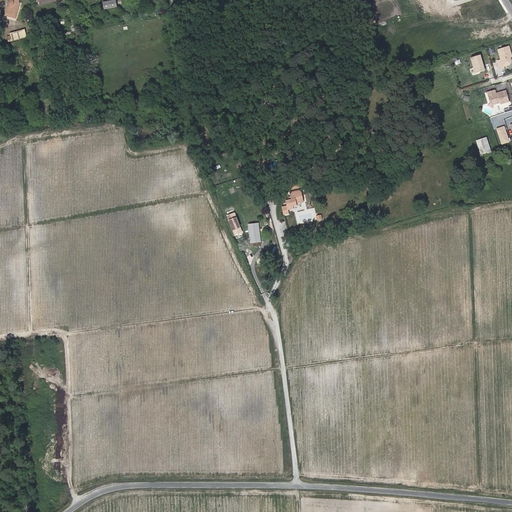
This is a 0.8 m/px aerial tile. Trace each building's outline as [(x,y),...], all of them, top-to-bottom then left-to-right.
[(11,8),(9,17),(18,19),(21,4),(20,0),(11,0),(10,1),(9,3),(9,4),(9,6),(11,8)] [(117,7),(117,5),(116,1),(103,4),(105,10),(117,7)] [(25,29),(7,33),(9,41),(27,37),(25,29)] [(511,54),(511,52),(510,46),(499,50),(502,60),(499,61),(501,69),(505,68),(505,66),(510,65),(511,61),(511,59),(511,55),(511,54)] [(477,73),(487,70),(482,55),(472,58),(477,73)] [(496,89),(489,91),(491,101),(495,104),(501,102),(502,103),(510,101),(507,90),(497,93),(496,89)] [(496,128),(502,144),(510,142),(505,125),(496,128)] [(491,151),(486,136),(477,138),(482,154),(491,151)] [(289,178),(291,188),(302,185),(300,176),(289,178)] [(288,204),(283,205),(285,212),(290,211),(289,208),(295,206),(295,204),(298,203),(298,202),(305,200),(303,188),(292,190),(292,195),(289,195),(290,198),(287,198),(288,204)] [(231,216),(234,226),(240,224),(237,214),(231,216)] [(249,225),(251,239),(261,237),(259,223),(249,225)]
